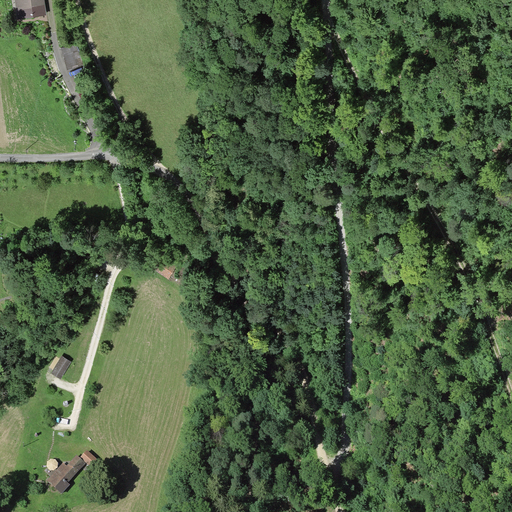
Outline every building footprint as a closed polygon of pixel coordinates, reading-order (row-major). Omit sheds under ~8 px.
[(15,0),(18,18),(46,14),(44,0),(15,0)] [(62,48),(68,69),(84,64),(78,43),(62,48)] [(163,261),(158,270),(169,277),(174,267),(163,261)] [(61,355),(51,372),(61,378),(71,361),(61,355)] [(47,483),(62,496),(70,487),(67,485),(86,464),(92,470),(99,462),(87,452),(80,459),(77,456),(67,467),(63,464),(47,483)]
